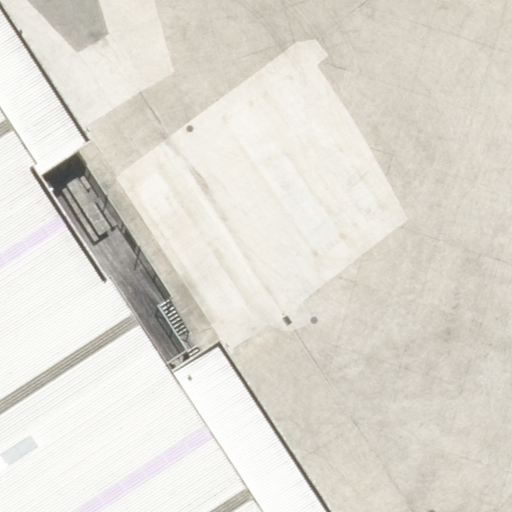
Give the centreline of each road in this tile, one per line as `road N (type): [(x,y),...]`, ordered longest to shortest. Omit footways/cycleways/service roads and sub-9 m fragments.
road 1 (unknown): [(83,0),(109,65),(164,149),(240,211),(372,274),(467,307)]
road 2 (unknown): [(355,0),(456,41),(500,108),(508,191),(467,307)]
road 3 (unknown): [(467,307),(446,511)]
